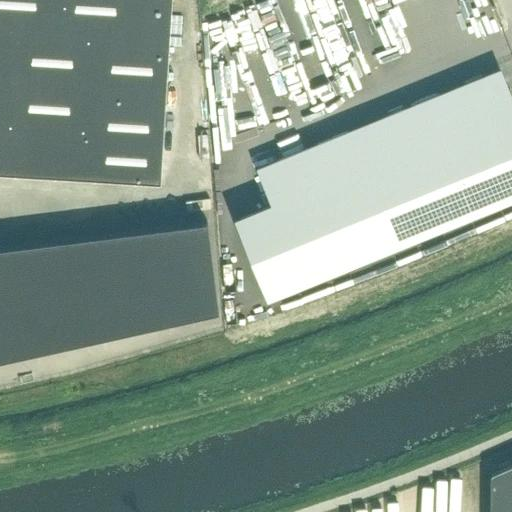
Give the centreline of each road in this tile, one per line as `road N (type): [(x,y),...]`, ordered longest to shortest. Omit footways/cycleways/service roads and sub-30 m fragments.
road 1 (track): [(511,307),(262,402),(0,464)]
road 2 (unknown): [(0,205),(193,218)]
